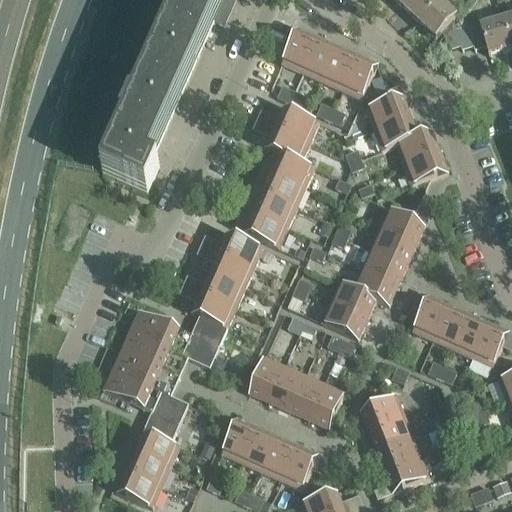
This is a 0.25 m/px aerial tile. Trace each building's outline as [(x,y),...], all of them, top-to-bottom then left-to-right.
[(230,0),(180,0),(102,176),(147,196),(159,170),(152,166),(215,23),(222,27),(233,1),(230,0)] [(391,0),(402,10),(411,0),(391,0)] [(436,0),(411,0),(402,10),(419,25),(440,3),(436,0)] [(440,3),(419,25),(436,42),(441,37),(441,36),(446,32),(453,24),(456,33),(465,31),(467,30),(457,20),(440,3)] [(511,20),(501,23),(510,53),(511,52),(511,20)] [(501,23),(479,30),(485,51),(488,60),(510,53),(501,23)] [(446,32),(441,36),(445,40),(449,54),(460,51),(461,50),(456,33),(453,24),(446,32)] [(456,33),(461,50),(460,51),(461,54),(473,51),(468,33),(467,30),(465,31),(456,33)] [(468,33),(473,51),(474,55),(485,51),(479,30),(468,33)] [(282,68),(302,77),(318,41),(298,32),(282,68)] [(302,77),(322,86),(338,50),(318,41),(302,77)] [(322,86),(342,95),(358,59),(338,50),(322,86)] [(358,59),(342,95),(362,104),(378,68),(358,59)] [(277,102),(289,107),(294,95),(282,90),(277,102)] [(366,114),(374,135),(411,121),(400,91),(386,96),(390,105),(366,114)] [(294,95),(289,107),(301,113),(307,101),(294,95)] [(316,120),(329,125),(334,113),(322,107),(316,120)] [(261,115),(257,124),(310,148),(319,127),(283,111),(278,123),(261,115)] [(334,113),(329,125),(341,130),(346,118),(334,113)] [(382,156),(396,151),(419,142),(419,140),(411,121),(374,135),(382,156)] [(265,152),(278,158),(301,169),(302,167),(310,148),(257,124),(253,133),(270,141),(265,152)] [(396,151),(403,171),(441,157),(432,135),(419,140),(419,142),(396,151)] [(345,159),(349,168),(361,163),(358,154),(345,159)] [(441,157),(403,171),(411,191),(448,177),(441,157)] [(278,158),(269,178),(305,194),(315,173),(302,167),(301,169),(278,158)] [(361,163),(349,168),(352,177),(365,172),(361,163)] [(269,178),(260,198),(297,214),(305,194),(269,178)] [(335,193),(347,199),(352,189),(339,184),(335,193)] [(359,194),(362,203),(375,198),(371,189),(359,194)] [(260,198),(252,217),(288,234),(297,214),(260,198)] [(388,214),(380,234),(416,250),(429,221),(416,215),(412,224),(388,214)] [(288,234),(252,217),(243,237),(279,253),(288,234)] [(324,226),(319,237),(328,241),(333,230),(324,226)] [(339,230),(336,238),(345,242),(348,234),(339,230)] [(380,234),(371,253),(407,269),(416,250),(380,234)] [(201,250),(254,274),(263,253),(227,237),(222,248),(205,241),(201,250)] [(345,242),(336,238),(332,247),(340,251),(345,242)] [(209,277),(245,293),(254,274),(201,250),(197,259),(214,266),(209,277)] [(310,261),(322,266),(326,257),(314,251),(310,261)] [(298,253),(294,260),(302,264),(306,256),(298,253)] [(371,253),(362,273),(398,289),(407,269),(371,253)] [(362,273),(353,293),(376,303),(376,305),(389,310),(398,289),(362,273)] [(287,274),(282,286),(290,290),(291,290),(296,277),(287,274)] [(184,289),(237,313),(245,293),(209,277),(204,288),(188,280),(184,289)] [(300,283),(296,292),(308,297),(312,289),(300,283)] [(340,287),(331,307),(367,323),(376,305),(376,303),(353,293),(340,287)] [(191,317),(200,321),(228,333),(237,313),(184,289),(180,298),(196,306),(191,317)] [(308,297),(296,292),(292,300),(304,306),(308,297)] [(422,315),(413,336),(473,363),(469,372),(487,380),(491,371),(493,372),(503,351),(511,355),(511,353),(511,337),(509,336),(429,300),(420,296),(414,311),(422,315)] [(367,323),(331,307),(322,328),(358,344),(367,323)] [(137,321),(132,333),(161,346),(174,352),(179,342),(182,335),(164,327),(156,324),(139,316),(137,320),(137,321)] [(158,319),(156,324),(164,327),(166,322),(158,319)] [(182,360),(188,363),(210,373),(219,377),(225,370),(214,365),(228,333),(200,321),(192,340),(191,340),(183,359),(182,360)] [(288,334),(300,339),(305,327),(293,321),(288,334)] [(305,327),(300,339),(312,344),(317,332),(305,327)] [(132,333),(122,356),(146,367),(164,375),(171,360),(174,352),(161,346),(132,333)] [(327,351),(339,357),(345,344),(333,339),(327,351)] [(345,344),(339,357),(351,362),(357,350),(345,344)] [(120,359),(111,379),(140,392),(154,398),(156,393),(164,375),(146,367),(122,356),(120,359)] [(249,398),(269,407),(285,371),(265,362),(249,398)] [(428,378),(440,384),(445,371),(433,366),(428,378)] [(498,385),(489,389),(497,409),(506,406),(511,420),(511,369),(503,373),(506,382),(498,385)] [(269,407),(289,416),(305,380),(285,371),(269,407)] [(392,383),(404,389),(410,376),(397,371),(392,383)] [(445,371),(440,384),(452,389),(457,377),(445,371)] [(111,379),(104,396),(129,407),(144,414),(146,415),(148,410),(154,398),(140,392),(111,379)] [(289,416),(309,425),(325,389),(305,380),(289,416)] [(325,389),(309,425),(329,434),(346,398),(325,389)] [(152,418),(144,436),(171,448),(189,409),(161,397),(160,398),(159,401),(152,416),(152,417),(152,418)] [(360,416),(368,436),(405,422),(397,401),(360,416)] [(468,407),(473,419),(485,414),(480,402),(468,407)] [(437,419),(442,431),(454,426),(450,414),(437,419)] [(485,414),(473,419),(478,431),(490,426),(485,414)] [(368,436),(376,457),(414,442),(405,422),(368,436)] [(222,459),(242,468),(258,432),(238,423),(222,459)] [(454,426),(442,431),(447,444),(459,439),(454,426)] [(242,468),(262,477),(278,441),(258,432),(242,468)] [(441,432),(428,437),(433,449),(446,444),(441,432)] [(144,436),(135,456),(171,473),(180,452),(171,448),(144,436)] [(262,477),(282,486),(298,450),(278,441),(262,477)] [(376,457),(385,477),(422,463),(414,442),(376,457)] [(207,446),(201,459),(209,463),(215,449),(207,446)] [(298,450),(282,486),(302,495),(312,473),(321,477),(327,463),(298,450)] [(474,459),(479,472),(492,467),(487,454),(474,459)] [(135,456),(126,477),(162,493),(171,473),(135,456)] [(422,463),(385,477),(389,489),(374,495),(378,504),(430,484),(422,463)] [(199,464),(197,467),(200,478),(204,479),(209,469),(199,464)] [(153,511),(162,493),(126,477),(117,497),(150,511),(153,511)] [(207,493),(219,499),(224,486),(212,481),(207,493)] [(506,484),(499,487),(504,499),(511,497),(506,484)] [(499,487),(493,490),(497,502),(504,499),(499,487)] [(191,492),(186,504),(194,507),(199,495),(191,492)] [(488,492),(479,495),(484,508),(493,504),(488,492)] [(235,506),(247,511),(252,499),(240,493),(235,506)] [(301,510),(301,511),(355,511),(363,509),(359,500),(342,507),(338,495),(301,510)] [(484,508),(479,495),(470,499),(475,511),(484,508)] [(252,499),(247,511),(248,511),(260,511),(264,504),(252,499)] [(174,511),(186,511),(189,505),(178,501),(174,511),(175,511),(174,511)]
